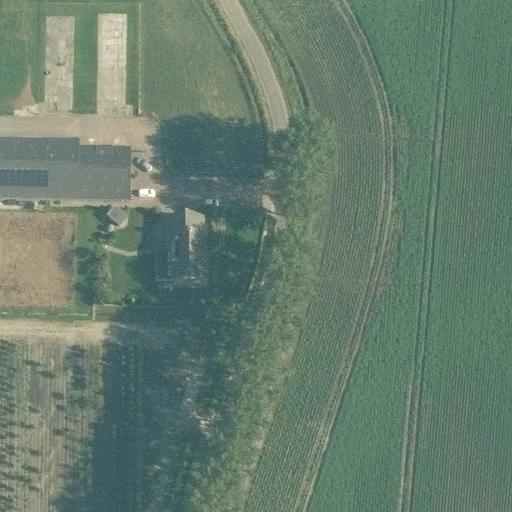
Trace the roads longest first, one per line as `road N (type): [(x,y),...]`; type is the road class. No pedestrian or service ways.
road 1 (unclassified): [(195,511),(288,209),(278,108),(226,0)]
road 2 (unknown): [(288,179),(182,199),(154,184),(136,141),(0,134)]
